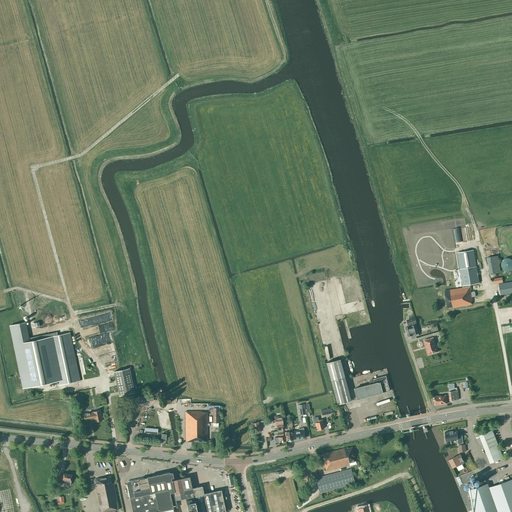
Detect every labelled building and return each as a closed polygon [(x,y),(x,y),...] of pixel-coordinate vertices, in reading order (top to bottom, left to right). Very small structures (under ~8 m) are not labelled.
[(475,291),(471,292),(470,286),(469,285),(479,283),(473,250),(457,253),(462,286),(468,285),(468,287),(444,291),(447,308),(451,307),(452,308),(472,305),(471,300),(472,300),(472,297),(475,296),(475,291)] [(497,255),(487,257),(490,273),(500,271),(497,255)] [(509,257),(507,257),(506,257),(505,258),(504,258),(503,259),(502,260),(501,261),(501,262),(500,263),(500,264),(500,266),(501,267),(501,268),(502,269),(503,270),(504,270),(505,271),(506,271),(507,271),(509,271),(510,271),(511,270),(511,269),(511,258),(511,259),(511,258),(510,258),(509,257)] [(511,281),(498,284),(500,295),(511,293),(511,281)] [(362,300),(342,305),(345,315),(364,310),(362,300)] [(416,323),(415,317),(406,320),(408,326),(416,323)] [(436,322),(425,325),(426,333),(438,330),(436,322)] [(58,381),(58,385),(80,381),(70,333),(29,342),(25,324),(10,327),(23,388),(58,381)] [(413,335),(415,334),(416,336),(419,335),(416,325),(410,326),(405,328),(408,337),(413,335)] [(428,355),(438,352),(434,338),(424,340),(428,355)] [(337,404),(350,401),(340,359),(326,363),(337,404)] [(129,368),(114,372),(119,396),(135,393),(129,368)] [(357,399),(389,391),(385,376),(369,380),(370,384),(354,389),(357,399)] [(449,392),(450,401),(459,400),(458,391),(449,392)] [(442,405),(443,404),(447,404),(446,396),(434,397),(435,404),(436,405),(440,404),(441,405),(442,405)] [(93,412),(83,414),(85,421),(94,419),(95,422),(102,421),(100,410),(93,412)] [(185,441),(185,442),(207,442),(207,412),(202,412),(202,411),(185,411),(185,441)] [(283,422),(282,422),(282,416),(275,417),(276,423),(277,423),(278,430),(283,430),(283,422)] [(323,429),(323,427),(324,427),(322,420),(321,420),(320,418),(314,419),(316,428),(318,428),(318,430),(323,429)] [(257,422),(250,424),(253,434),(260,432),(257,422)] [(285,432),(285,437),(286,441),(287,441),(293,441),(292,427),(288,427),(289,432),(285,432)] [(293,431),(294,439),(305,438),(304,430),(304,428),(299,429),(299,431),(293,431)] [(450,431),(445,432),(445,435),(445,437),(446,437),(446,440),(457,439),(458,444),(463,443),(462,435),(457,436),(457,431),(453,431),(449,431),(450,431)] [(479,436),(491,464),(504,458),(492,431),(479,436)] [(350,464),(349,463),(356,461),(352,447),(347,449),(347,447),(323,454),(324,458),(323,459),(326,470),(350,464)] [(449,460),(453,467),(464,462),(460,454),(449,460)] [(316,478),(319,493),(355,483),(351,469),(316,478)] [(147,478),(126,482),(130,498),(132,511),(155,511),(173,508),(177,507),(176,500),(171,481),(171,478),(173,477),(172,473),(170,473),(170,472),(147,477),(147,478)] [(62,480),(62,483),(70,485),(72,475),(64,473),(63,476),(60,475),(56,474),(55,482),(59,483),(59,480),(62,480)] [(110,476),(95,479),(97,487),(96,487),(100,511),(101,511),(105,511),(107,511),(118,510),(113,484),(112,484),(110,476)] [(181,478),(171,481),(176,500),(186,498),(187,503),(188,511),(224,511),(226,511),(221,490),(204,494),(202,486),(192,488),(191,484),(189,477),(181,478)] [(507,511),(511,510),(511,478),(489,487),(487,483),(487,484),(486,482),(480,484),(480,486),(468,490),(475,511),(507,511)]
